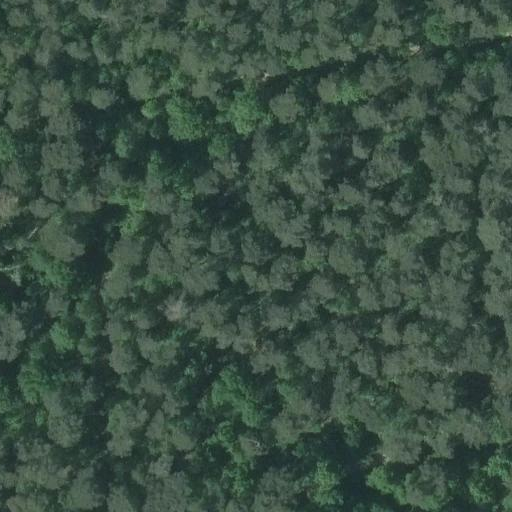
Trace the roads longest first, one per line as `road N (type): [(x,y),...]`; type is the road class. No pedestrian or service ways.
road 1 (track): [(0,118),(511,21)]
road 2 (track): [(105,96),(107,511)]
road 3 (track): [(511,406),(248,511)]
